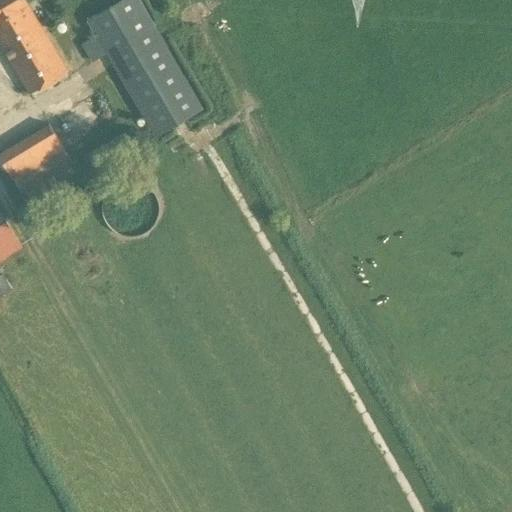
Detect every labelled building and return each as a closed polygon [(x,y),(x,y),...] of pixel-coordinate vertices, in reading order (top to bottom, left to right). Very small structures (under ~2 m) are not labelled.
[(0,0),(0,44),(29,92),(66,70),(26,2),(27,2),(25,0),(0,0)] [(91,61),(105,52),(154,137),(203,107),(140,0),(117,0),(85,19),(95,35),(80,44),(91,61)] [(0,149),(0,158),(24,201),(78,171),(50,122),(0,149)] [(132,127),(81,157),(91,172),(140,143),(132,127)] [(152,217),(150,185),(119,187),(119,193),(110,194),(112,220),(152,217)] [(2,273),(0,274),(0,295),(11,288),(2,273)]
